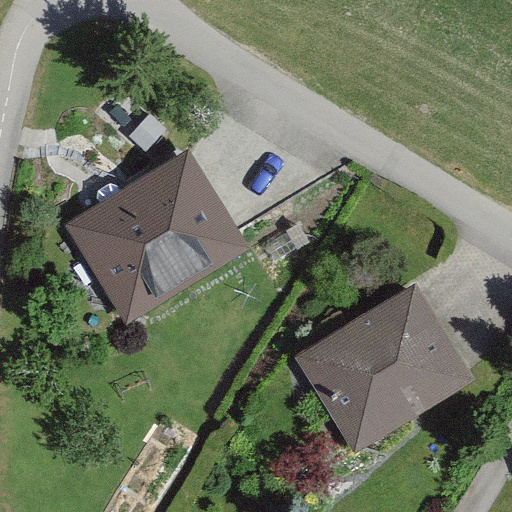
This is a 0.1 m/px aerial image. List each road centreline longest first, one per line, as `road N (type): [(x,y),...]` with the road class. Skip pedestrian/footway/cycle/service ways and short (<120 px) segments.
road 1 (residential): [(135,0),(511,236)]
road 2 (residential): [(0,127),(30,24),(62,0)]
